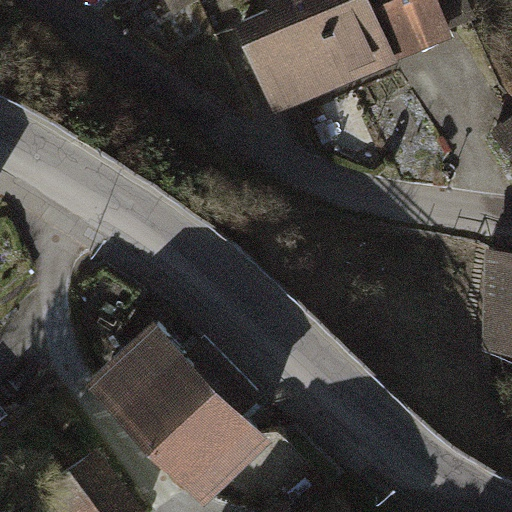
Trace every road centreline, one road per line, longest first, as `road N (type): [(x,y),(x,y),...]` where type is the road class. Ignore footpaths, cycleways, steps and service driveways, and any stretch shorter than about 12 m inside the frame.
road 1 (tertiary): [(0,136),(200,259),(420,467),(500,511)]
road 2 (residential): [(46,0),(256,149),(346,190),(511,223)]
